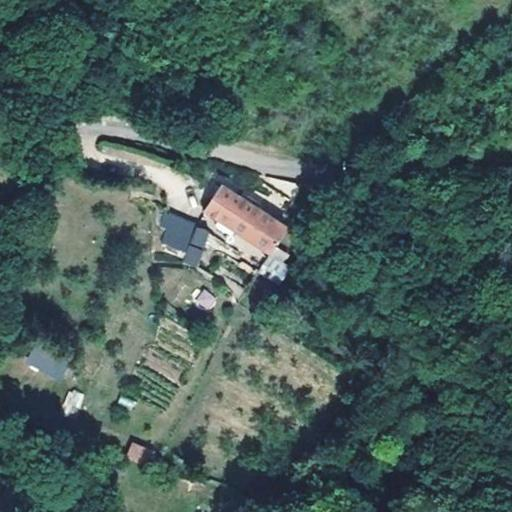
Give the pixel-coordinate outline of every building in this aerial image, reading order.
[(190,222),(236,246),(250,221),(205,196),(190,222)] [(209,312),(217,297),(201,288),(193,303),(209,312)] [(60,379),(68,358),(33,344),(25,365),(60,379)] [(66,390),(64,411),(80,413),(82,392),(66,390)] [(148,465),(153,450),(130,442),(125,457),(148,465)]
